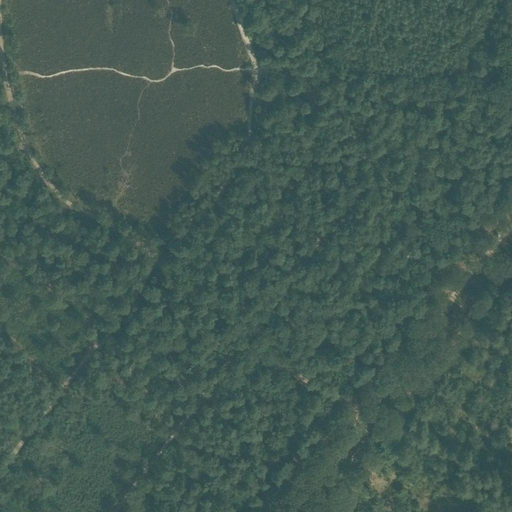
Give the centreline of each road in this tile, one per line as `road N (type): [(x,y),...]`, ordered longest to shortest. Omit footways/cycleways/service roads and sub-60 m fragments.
road 1 (unknown): [(496,0),(463,55),(441,67),(106,511)]
road 2 (track): [(511,223),(365,418)]
